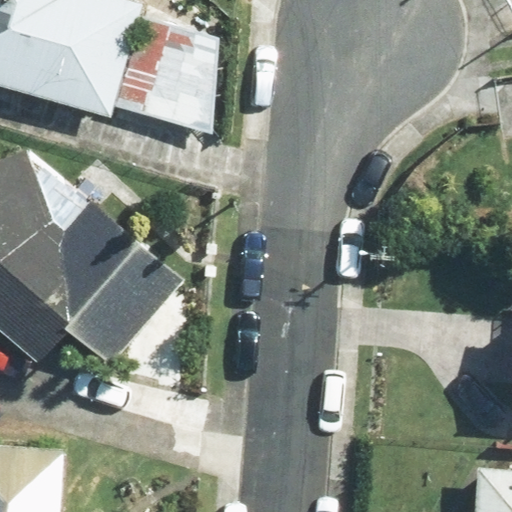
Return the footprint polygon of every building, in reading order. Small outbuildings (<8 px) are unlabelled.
[(0,0),(0,86),(104,120),(107,109),(202,139),(213,35),(132,27),(134,0),(0,0)] [(0,337),(28,357),(48,328),(103,367),(170,273),(76,206),(59,229),(15,150),(0,158),(0,337)] [(511,306),(504,306),(496,398),(511,399),(511,306)] [(0,511),(49,511),(53,448),(0,444),(0,511)] [(511,511),(511,466),(465,463),(461,511),(511,511)]
